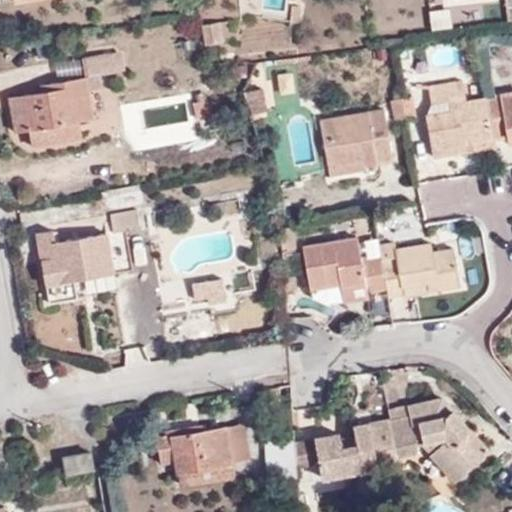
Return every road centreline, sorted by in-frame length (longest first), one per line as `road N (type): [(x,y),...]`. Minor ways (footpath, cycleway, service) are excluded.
road 1 (residential): [(459,345),(506,288),(494,206),(511,203)]
road 2 (residential): [(459,345),(308,354)]
